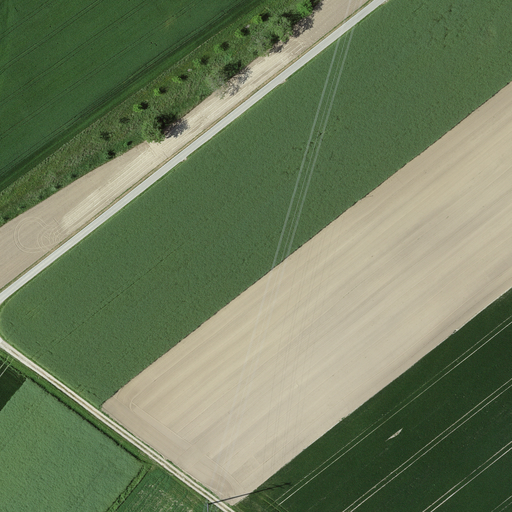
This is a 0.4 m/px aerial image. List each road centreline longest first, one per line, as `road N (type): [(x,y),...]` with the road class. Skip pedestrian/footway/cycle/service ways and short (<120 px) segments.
road 1 (track): [(0,280),(360,0)]
road 2 (track): [(0,330),(243,511)]
